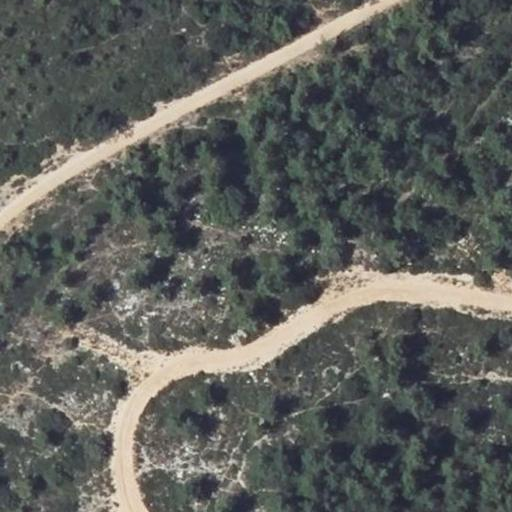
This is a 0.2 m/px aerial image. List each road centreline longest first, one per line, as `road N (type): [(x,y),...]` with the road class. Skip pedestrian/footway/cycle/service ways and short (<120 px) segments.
road 1 (track): [(511,301),(357,292),(247,355),(165,370),(121,415),(130,511)]
road 2 (track): [(387,0),(0,204)]
